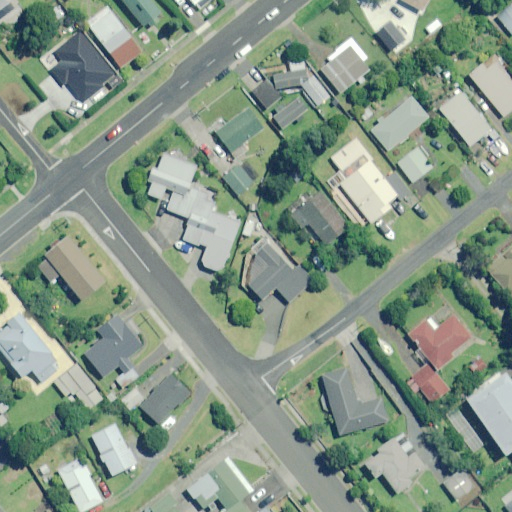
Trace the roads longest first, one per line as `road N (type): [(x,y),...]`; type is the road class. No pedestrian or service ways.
road 1 (residential): [(244,392),(511,178)]
road 2 (residential): [(72,175),(244,392)]
road 3 (secondary): [(286,0),(72,175)]
road 4 (residential): [(244,392),(340,511)]
